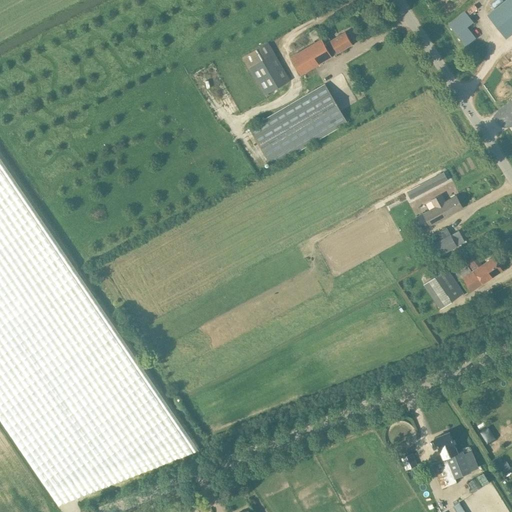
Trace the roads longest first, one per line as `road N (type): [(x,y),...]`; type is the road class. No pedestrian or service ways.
road 1 (tertiary): [(101,511),(511,348)]
road 2 (unclassified): [(511,178),(397,0)]
